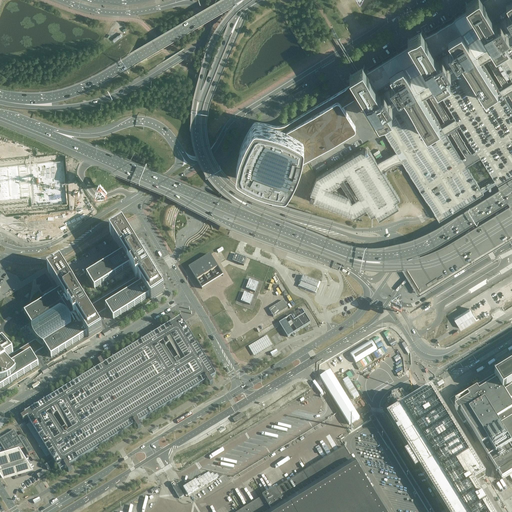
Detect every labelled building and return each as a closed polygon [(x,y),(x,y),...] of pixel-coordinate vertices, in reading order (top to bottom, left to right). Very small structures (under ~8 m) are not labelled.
[(485,0),(471,0),(470,1),(474,7),(495,41),(499,47),(510,41),(506,34),(511,29),(503,15),(497,19),(485,0)] [(511,0),(485,0),(497,19),(503,15),(511,29),(511,21),(507,13),(511,10),(506,2),(508,0),(511,0)] [(462,14),(427,35),(439,54),(445,51),(453,65),(457,63),(448,48),(453,46),(448,38),(461,30),(475,52),(495,41),(474,7),(468,10),(462,14)] [(427,35),(423,28),(410,36),(414,43),(435,77),(439,84),(452,76),(447,68),(453,65),(445,51),(439,54),(427,35)] [(393,112),(380,120),(398,150),(403,157),(435,211),(439,218),(511,174),(511,29),(506,34),(510,41),(499,47),(495,41),(475,52),(498,89),(485,97),(462,60),(457,63),(453,65),(447,68),(452,76),(439,84),(430,89),(421,94),(440,126),(426,133),(409,104),(404,96),(399,99),(395,101),(389,105),(393,112)] [(475,52),(461,30),(448,38),(453,46),(448,48),(457,63),(462,60),(485,97),(498,89),(475,52)] [(435,77),(414,43),(404,48),(369,69),(381,90),(386,87),(395,101),(399,99),(390,84),(394,82),(389,73),(403,65),(417,88),(426,82),(435,77)] [(369,69),(366,63),(351,72),(356,80),(362,90),(380,120),(393,112),(389,105),(395,101),(386,87),(381,90),(369,69)] [(417,88),(403,65),(389,73),(394,82),(390,84),(399,99),(404,96),(409,104),(426,133),(440,126),(421,94),(417,88)] [(355,126),(355,125),(341,103),(349,98),(351,96),(362,90),(356,80),(345,86),(342,88),(283,122),(271,121),(261,120),(260,120),(258,120),(257,120),(256,120),(253,126),(246,136),(242,144),(236,168),(236,169),(236,170),(237,171),(237,172),(238,172),(242,175),(246,177),(252,180),(257,182),(262,185),(276,188),(280,188),(281,189),(283,189),(284,189),(285,189),(286,188),(287,187),(289,184),(291,180),(293,177),(294,174),(296,170),(297,168),(298,165),(300,163),(302,161),(304,160),(307,158),(335,141),(349,132),(354,129),(355,128),(355,127),(355,126)] [(367,147),(315,179),(307,200),(353,217),(365,210),(368,216),(373,213),(378,220),(397,208),(394,202),(399,199),(381,170),(377,163),(367,147)] [(398,150),(377,163),(381,170),(403,157),(398,150)] [(62,158),(0,162),(0,207),(8,214),(48,210),(66,209),(63,170),(67,169),(66,161),(62,161),(62,158)] [(0,394),(49,364),(140,308),(164,293),(162,289),(162,290),(148,268),(139,252),(122,225),(122,226),(122,225),(109,233),(110,233),(120,251),(84,273),(85,273),(79,277),(77,273),(76,273),(69,277),(60,264),(60,263),(47,271),(48,271),(48,272),(61,293),(25,315),(32,327),(32,329),(32,331),(32,333),(33,335),(34,337),(35,338),(36,340),(36,341),(37,341),(36,342),(36,341),(13,355),(1,341),(0,341),(0,394)] [(247,258),(235,254),(233,261),(244,265),(247,258)] [(189,268),(202,289),(223,276),(210,255),(189,268)] [(0,341),(1,341),(0,340),(0,300),(11,293),(0,275),(0,341)] [(319,282),(303,276),(299,287),(315,293),(319,282)] [(246,289),(255,292),(258,283),(249,280),(246,289)] [(241,301),(250,305),(253,296),(244,292),(241,301)] [(288,308),(283,301),(269,310),(273,317),(288,308)] [(470,310),(453,320),(460,331),(476,321),(470,310)] [(291,316),(279,323),(287,337),(310,322),(305,314),(294,321),(291,316)] [(27,418),(60,471),(66,468),(68,472),(72,470),(69,466),(135,425),(138,429),(141,428),(138,423),(207,381),(210,385),(213,384),(210,379),(216,375),(184,325),(180,318),(174,321),(172,317),(169,319),(171,323),(104,365),(101,360),(98,362),(101,366),(42,403),(34,407),(24,413),(25,415),(21,418),(23,421),(27,418)] [(272,345),(267,336),(248,347),(254,356),(272,345)] [(371,340),(349,353),(355,362),(377,350),(371,340)] [(511,367),(498,376),(507,392),(511,389),(511,367)] [(319,376),(348,425),(359,418),(330,369),(319,376)] [(493,377),(457,399),(456,397),(450,401),(457,412),(456,413),(463,424),(466,422),(495,468),(492,470),(494,474),(497,472),(502,479),(503,481),(511,475),(511,389),(507,392),(498,376),(494,378),(493,377)] [(387,412),(409,448),(405,451),(415,468),(419,465),(447,511),(493,511),(474,480),(485,473),(431,385),(387,412)] [(234,423),(245,417),(243,413),(239,415),(238,416),(236,417),(235,418),(232,419),(234,423)] [(0,443),(6,454),(19,450),(24,448),(29,455),(31,454),(34,453),(23,435),(20,436),(18,437),(14,430),(0,439),(0,443)] [(385,511),(345,446),(237,511),(385,511)] [(18,448),(0,453),(0,476),(3,481),(33,472),(19,450),(18,448)] [(188,496),(219,477),(217,474),(215,476),(213,473),(210,475),(209,473),(183,488),(188,496)] [(173,487),(179,497),(183,495),(177,485),(173,487)]
